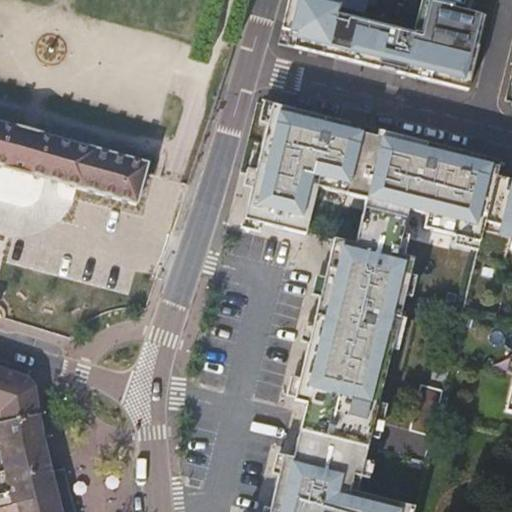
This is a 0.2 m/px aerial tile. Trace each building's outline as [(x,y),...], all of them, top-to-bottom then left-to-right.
[(324,0),(324,4),(309,0),(288,0),(278,43),(468,92),(488,15),(427,0),(423,0),(414,35),(336,15),(338,7),(371,16),(374,0),(324,0)] [(511,389),(507,411),(511,412),(511,181),(497,178),(501,161),(273,106),(244,220),(307,235),(319,187),(367,199),(356,244),(334,239),(295,401),(307,404),(294,458),(284,456),(270,511),(413,511),(415,507),(357,493),(351,491),(355,476),(361,477),(397,332),(389,330),(393,314),(401,316),(415,259),(399,255),(410,210),(428,215),(425,228),(481,242),(484,230),(511,237),(511,389)] [(0,164),(143,204),(154,164),(0,122),(0,164)] [(397,332),(401,316),(393,314),(389,330),(397,332)] [(0,424),(40,416),(35,385),(27,379),(0,369),(0,424)] [(443,391),(424,386),(412,430),(431,436),(437,416),(443,391)] [(61,511),(53,472),(40,416),(0,424),(0,446),(3,446),(11,494),(0,495),(0,511),(61,511)] [(53,472),(61,511),(75,511),(66,470),(53,472)] [(357,493),(361,477),(355,476),(351,491),(357,493)]
